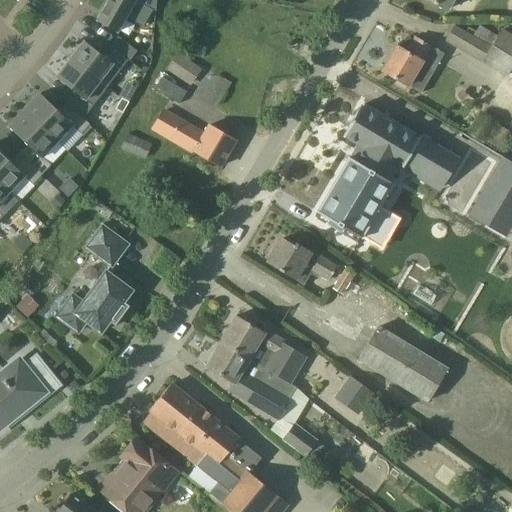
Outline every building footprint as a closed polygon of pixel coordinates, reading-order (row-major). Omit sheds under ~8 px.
[(108,0),(97,20),(117,32),(135,0),(108,0)] [(135,0),(155,11),(158,0),(135,0)] [(479,0),(428,0),(447,11),(453,0),(476,0),(479,2),(479,0)] [(511,35),(500,29),(502,25),(489,23),(485,30),(478,25),(476,30),(467,25),(464,31),(455,25),(446,41),(507,76),(506,77),(511,80),(511,35)] [(137,51),(118,36),(110,46),(129,61),(137,51)] [(382,70),(409,86),(421,94),(445,54),(417,37),(408,52),(397,46),(382,70)] [(84,41),(70,59),(107,87),(121,69),(84,41)] [(201,68),(178,53),(167,69),(190,85),(201,68)] [(107,87),(70,59),(56,77),(74,91),(66,101),(73,108),(83,118),(107,87)] [(161,77),(154,90),(178,104),(185,91),(161,77)] [(24,110),(57,142),(72,126),(81,134),(90,125),(83,118),(73,108),(64,116),(40,94),(24,110)] [(116,111),(122,114),(128,104),(123,99),(116,111)] [(419,134),(417,137),(361,102),(341,136),(357,145),(350,157),(348,156),(315,211),(361,239),(394,184),(388,180),(395,168),(400,171),(401,170),(439,192),(459,158),(419,134)] [(24,158),(42,175),(51,166),(43,157),(57,142),(24,110),(9,127),(32,149),(24,158)] [(204,135),(179,121),(163,112),(153,130),(169,139),(170,136),(222,167),(236,142),(209,126),(204,135)] [(149,145),(126,135),(120,148),(144,158),(149,145)] [(0,183),(9,192),(24,177),(33,185),(42,175),(24,158),(16,167),(0,151),(0,183)] [(500,234),(509,219),(511,213),(511,162),(504,157),(469,216),(486,226),(500,234)] [(59,188),(68,197),(78,187),(69,178),(59,188)] [(0,219),(3,216),(0,213),(0,202),(9,192),(0,183),(0,219)] [(58,194),(51,202),(59,209),(66,201),(58,194)] [(128,245),(103,226),(87,248),(112,266),(128,245)] [(330,280),(338,268),(296,243),(294,247),(282,240),(268,263),(305,285),(311,274),(317,278),(319,273),(330,280)] [(342,296),(356,273),(345,267),(331,289),(342,296)] [(79,332),(86,322),(101,333),(111,320),(115,323),(127,307),(123,304),(132,291),(106,272),(83,303),(73,296),(57,317),(79,332)] [(419,285),(413,294),(431,305),(437,296),(432,293),(432,291),(425,287),(424,288),(419,285)] [(28,318),(39,306),(28,295),(16,307),(28,318)] [(426,338),(433,327),(412,312),(405,323),(426,338)] [(250,359),(291,383),(306,357),(285,345),(287,342),(266,330),(264,333),(236,317),(222,341),(250,359)] [(427,402),(447,369),(378,327),(358,360),(427,402)] [(233,387),(280,415),(297,387),(291,383),(250,359),(222,341),(207,366),(235,383),(233,387)] [(0,429),(9,422),(11,425),(19,419),(17,416),(23,411),(25,414),(60,386),(36,356),(24,367),(19,360),(0,375),(0,429)] [(350,376),(334,398),(356,415),(373,392),(350,376)] [(150,410),(152,411),(143,421),(143,420),(142,421),(154,431),(198,466),(188,478),(229,511),(283,511),(289,506),(250,474),(262,459),(171,385),(150,410)] [(317,440),(295,423),(283,439),(283,440),(305,456),(317,440)] [(142,511),(175,471),(136,440),(123,457),(126,459),(102,490),(128,511),(142,511)] [(358,444),(351,458),(368,466),(374,452),(358,444)] [(109,511),(103,507),(99,511),(94,511),(71,495),(58,511),(109,511)]
